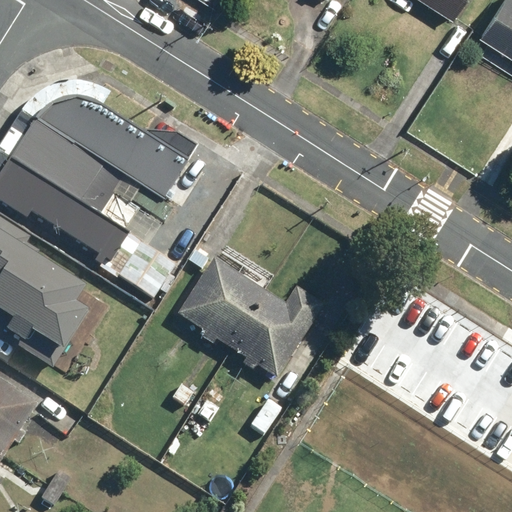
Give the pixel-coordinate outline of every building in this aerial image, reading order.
[(464,0),(409,0),(449,24),(464,0)] [(511,0),(501,0),(476,42),(511,63),(511,0)] [(45,116),(33,128),(160,207),(184,169),(85,109),(61,109),(45,116)] [(31,131),(9,168),(75,213),(100,176),(31,131)] [(122,246),(5,173),(0,179),(0,211),(103,276),(122,246)] [(31,237),(0,217),(0,317),(59,355),(87,311),(74,303),(87,283),(26,245),(31,237)] [(323,307),(293,289),(284,305),(212,261),(175,319),(277,382),(323,307)] [(198,393),(181,382),(167,403),(184,415),(198,393)] [(0,384),(0,463),(36,407),(0,384)] [(224,411),(207,399),(192,421),(209,432),(224,411)] [(109,445),(73,420),(52,449),(88,475),(109,445)] [(50,511),(71,479),(59,471),(38,505),(48,511),(50,511)]
